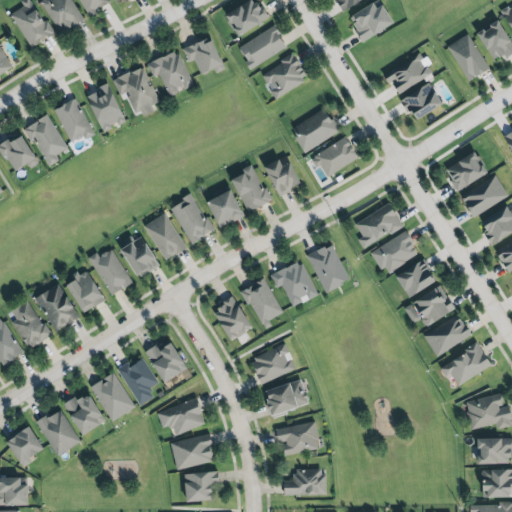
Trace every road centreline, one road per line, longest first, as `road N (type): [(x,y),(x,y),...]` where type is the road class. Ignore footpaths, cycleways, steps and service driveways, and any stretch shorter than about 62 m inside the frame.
road 1 (residential): [(0,406),(511,92)]
road 2 (residential): [(511,339),(286,0)]
road 3 (residential): [(172,301),(237,409),(249,447),(253,511)]
road 4 (residential): [(0,104),(193,0)]
